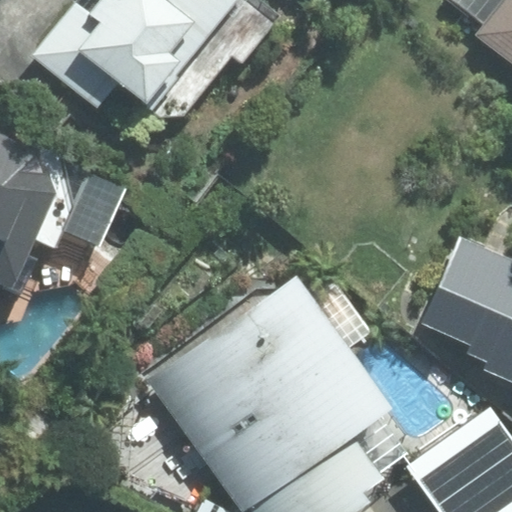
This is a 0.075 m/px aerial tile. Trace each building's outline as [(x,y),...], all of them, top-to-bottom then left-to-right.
[(220,0),(68,0),(22,54),(78,102),(96,82),(127,109),(220,0)] [(511,0),(492,0),(462,38),(511,77),(511,0)] [(104,194),(54,170),(55,167),(0,140),(0,279),(30,219),(80,243),(104,194)] [(511,268),(445,237),(406,323),(472,353),(465,367),(511,388),(511,268)] [(351,411),(263,278),(127,367),(222,511),(320,511),(356,488),(319,432),(351,411)] [(511,475),(467,415),(393,470),(424,511),(487,511),(511,494),(511,475)]
